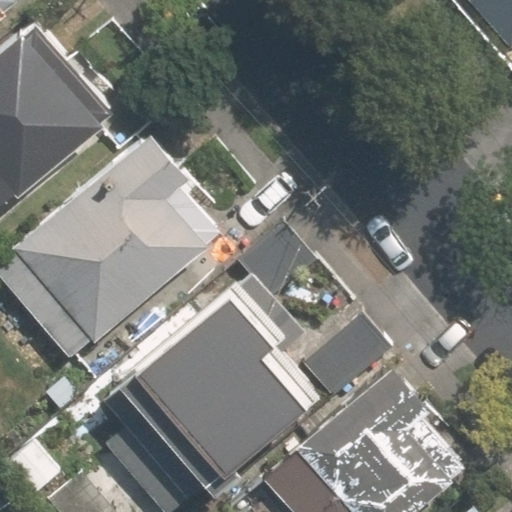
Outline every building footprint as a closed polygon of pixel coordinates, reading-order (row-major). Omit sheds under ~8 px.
[(511,0),(458,0),(504,46),(511,37),(511,0)] [(0,201),(96,109),(14,24),(0,37),(0,201)] [(214,229),(126,135),(0,253),(0,288),(71,364),(214,229)] [(282,333),(232,273),(105,380),(192,484),(307,387),(270,343),(282,333)] [(387,348),(354,315),(300,367),(333,401),(370,365),(387,348)] [(370,365),(333,401),(245,487),(269,511),(395,511),(437,471),(394,427),(413,409),(370,365)] [(62,466),(33,434),(0,462),(0,470),(25,499),(62,466)] [(116,511),(73,465),(33,503),(41,511),(116,511)]
